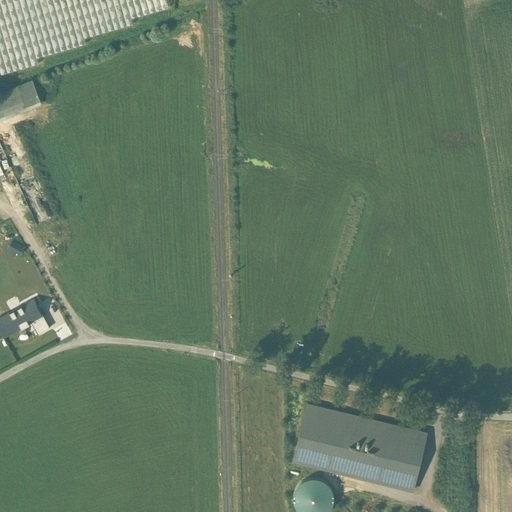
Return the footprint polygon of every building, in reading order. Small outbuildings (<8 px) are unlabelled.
[(169,7),(166,0),(0,0),(0,70),(1,73),(38,62),(37,57),(86,43),(84,37),(133,23),(132,17),(169,7)] [(0,94),(0,117),(41,101),(33,81),(0,94)] [(23,247),(13,241),(9,248),(19,254),(23,247)] [(34,298),(2,316),(11,332),(31,321),(43,315),(34,298)] [(43,315),(31,321),(37,333),(49,326),(43,315)] [(2,316),(0,316),(0,328),(2,333),(4,336),(11,332),(2,316)] [(306,403),(292,460),(413,489),(427,431),(306,403)] [(296,505),(300,511),(326,511),(330,509),(333,502),(334,494),(331,486),(326,480),(319,477),(311,477),(303,479),(298,484),(294,491),(294,498),(296,505)]
